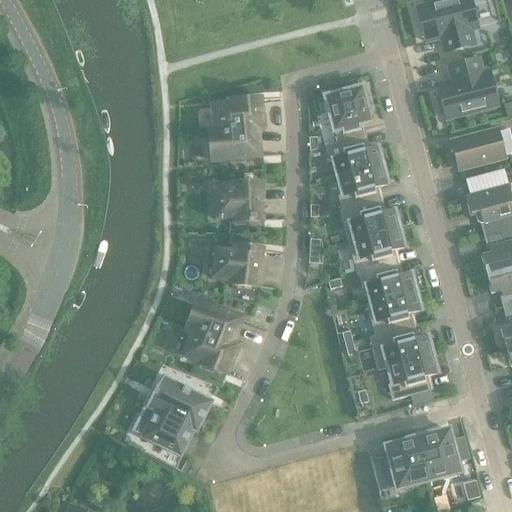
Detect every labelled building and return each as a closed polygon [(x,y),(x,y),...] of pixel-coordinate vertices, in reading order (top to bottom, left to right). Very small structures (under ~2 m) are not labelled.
[(470,0),(448,0),(416,8),(425,43),(441,39),(445,54),(475,46),(471,31),(478,30),(470,0)] [(452,82),(437,86),(446,121),(498,107),(489,72),(482,74),(479,59),(448,67),(452,82)] [(361,89),(325,98),(337,144),(325,147),(325,149),(364,139),(361,126),(371,123),(361,89)] [(257,132),(264,132),(261,100),(230,103),(231,105),(213,106),(215,132),(215,134),(257,130),(257,132)] [(257,130),(215,134),(215,132),(208,133),(211,163),(260,159),(257,132),(257,130)] [(497,130),(451,142),(459,171),(505,159),(504,157),(511,154),(511,149),(507,130),(498,133),(497,130)] [(317,138),(309,139),(310,153),(318,150),(317,138)] [(364,139),(325,149),(329,164),(333,162),(338,179),(382,167),(377,149),(368,152),(364,139)] [(387,186),(382,167),(338,179),(342,196),(338,197),(342,211),(340,211),(340,212),(381,202),(377,189),(387,186)] [(263,223),(261,185),(231,186),(231,189),(214,190),(215,220),(232,220),(232,223),(263,223)] [(480,213),(486,237),(511,229),(511,199),(509,187),(466,198),(471,216),(480,213)] [(399,230),(394,212),(384,214),(381,202),(340,212),(348,244),(399,230)] [(511,229),(486,237),(491,255),(482,258),(487,276),(511,269),(511,229)] [(404,249),(399,230),(348,244),(357,275),(358,275),(397,264),(394,251),(404,249)] [(319,251),(320,241),(310,241),(309,254),(319,251)] [(228,285),(258,289),(263,251),(232,248),(232,251),(215,249),(211,280),(228,282),(228,285)] [(319,251),(309,254),(308,264),(319,265),(319,251)] [(367,306),(416,293),(411,275),(401,277),(397,264),(358,275),(362,289),(366,288),(371,304),(366,305),(367,306)] [(511,269),(487,276),(491,294),(500,291),(505,310),(511,308),(511,269)] [(340,280),(328,283),(330,291),(342,288),(340,280)] [(416,293),(367,306),(375,338),(414,327),(411,314),(420,312),(416,293)] [(186,330),(192,333),(192,331),(232,346),(232,345),(242,320),(197,302),(186,330)] [(511,308),(505,310),(510,329),(501,331),(506,349),(511,347),(511,308)] [(375,339),(370,340),(378,371),(432,356),(427,338),(417,340),(414,327),(375,338),(375,339)] [(199,364),(199,365),(227,376),(239,347),(232,345),(232,346),(192,331),(192,333),(182,358),(199,364)] [(342,335),(345,346),(352,344),(349,333),(342,335)] [(348,357),(355,355),(352,344),(345,346),(348,357)] [(437,375),(432,356),(378,371),(379,374),(388,371),(393,387),(388,388),(392,402),(431,392),(427,377),(437,375)] [(213,403),(161,377),(127,444),(141,451),(140,453),(175,470),(194,434),(196,435),(213,403)] [(368,403),(365,392),(358,394),(361,405),(368,403)] [(460,474),(449,431),(417,440),(428,482),(460,474)] [(468,439),(458,440),(462,460),(472,458),(468,439)] [(417,440),(386,448),(397,490),(428,482),(417,440)] [(150,470),(141,488),(159,497),(168,480),(150,470)] [(385,473),(374,476),(376,484),(387,481),(385,473)] [(476,482),(463,485),(467,501),(480,498),(476,482)]
